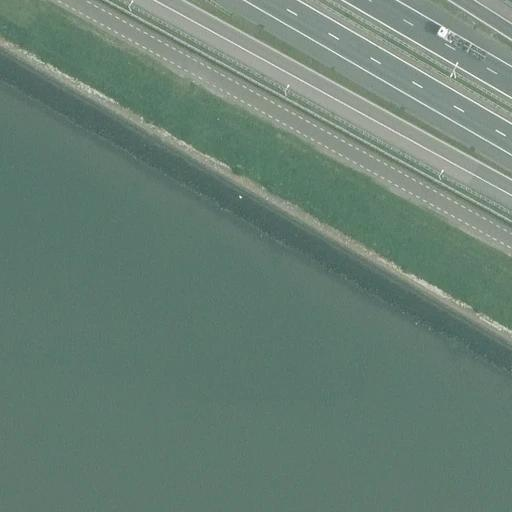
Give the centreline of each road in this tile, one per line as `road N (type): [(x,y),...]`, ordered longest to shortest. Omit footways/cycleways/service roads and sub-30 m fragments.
road 1 (unclassified): [(511,242),(68,0)]
road 2 (motorway): [(166,0),(511,189)]
road 3 (motorway): [(268,0),(511,141)]
road 4 (motorway): [(511,83),(367,0)]
